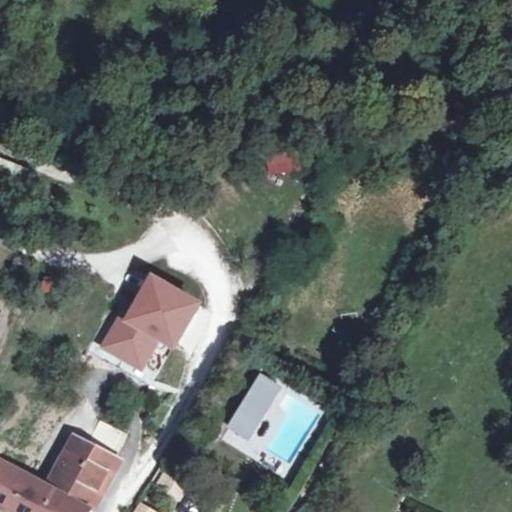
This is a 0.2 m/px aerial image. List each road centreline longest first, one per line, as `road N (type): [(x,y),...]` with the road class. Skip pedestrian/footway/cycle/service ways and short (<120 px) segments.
road 1 (track): [(292,511),(440,286),(511,151)]
road 2 (residential): [(113,511),(224,332),(232,297),(227,269),(207,244),(162,246)]
